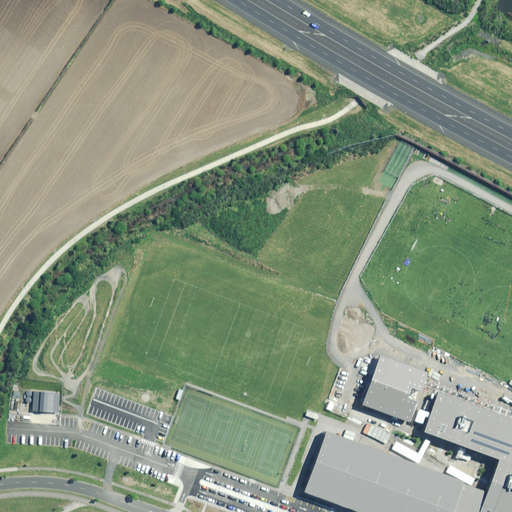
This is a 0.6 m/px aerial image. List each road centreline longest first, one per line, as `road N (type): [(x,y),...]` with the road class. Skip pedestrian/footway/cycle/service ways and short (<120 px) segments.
road 1 (motorway): [(511,157),(234,0)]
road 2 (motorway): [(276,0),(511,132)]
road 3 (unknown): [(275,505),(318,425),(383,442)]
road 4 (tertiary): [(152,511),(66,484),(0,484)]
